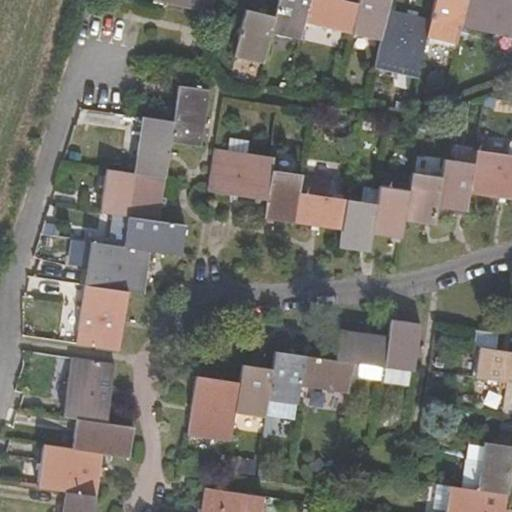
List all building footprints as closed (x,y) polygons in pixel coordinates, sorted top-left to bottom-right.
[(152,0),(165,3),(211,14),(213,0),(152,0)] [(511,0),(433,0),(428,21),(387,11),(388,0),(357,0),(356,4),(339,0),(277,0),(273,17),(244,10),(233,57),(262,64),(269,33),(299,40),(303,24),(350,34),(379,41),(372,67),(414,77),(425,38),(454,45),(459,27),(511,38),(511,0)] [(417,103),(409,102),(407,110),(417,111),(440,103),(445,81),(438,80),(433,98),(417,103)] [(122,248),(108,245),(89,242),(83,285),(74,344),(117,351),(126,292),(143,294),(149,251),(179,256),(184,226),(158,221),(164,178),(167,154),(169,142),(200,147),(208,91),(177,86),(172,122),(141,117),(134,173),(106,169),(99,212),(113,215),(127,217),(122,248)] [(228,139),(226,150),(245,153),(247,142),(228,139)] [(345,199),(323,196),(298,193),(300,175),(270,170),(272,157),(245,153),(226,150),(214,149),(207,190),(265,200),(263,218),(294,223),(341,230),(339,247),(368,252),(371,234),(401,238),(403,220),(432,225),(435,207),(464,211),(468,192),(511,199),(511,156),(508,156),(474,150),(472,164),(442,159),(439,177),(409,173),(407,191),(377,186),(375,203),(345,199)] [(325,179),(300,175),(298,193),(323,196),(325,179)] [(113,215),(108,245),(122,248),(127,217),(113,215)] [(267,400),(295,404),(297,404),(300,386),(347,393),(351,363),(383,368),(412,371),(419,324),(389,320),(386,337),(338,330),(334,360),(304,355),(274,351),(271,370),(241,365),(238,383),(195,376),(187,435),(229,441),(234,413),(264,418),(265,415),(267,400)] [(473,346),(478,347),(493,349),(495,335),(475,331),(473,346)] [(474,378),(506,383),(511,383),(511,446),(484,442),(483,446),(480,462),(475,490),(460,488),(448,486),(444,511),(443,511),(503,511),(506,494),(511,463),(511,352),(493,349),(478,347),(474,378)] [(36,488),(64,492),(61,511),(91,511),(94,496),(101,454),(127,458),(132,427),(105,423),(114,364),(71,357),(62,417),(75,419),(71,449),(43,445),(36,488)] [(502,412),(511,413),(511,383),(506,383),(502,412)] [(293,419),(295,404),(267,400),(265,415),(293,419)] [(464,460),(460,488),(475,490),(480,462),(464,460)] [(444,511),(448,486),(436,484),(432,509),(444,511)] [(258,511),(261,496),(203,488),(199,511),(258,511)]
